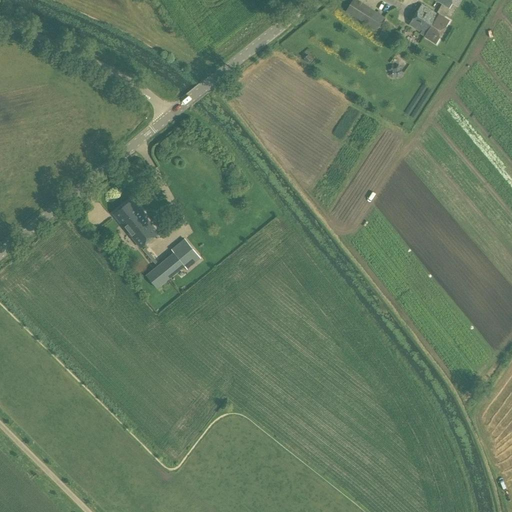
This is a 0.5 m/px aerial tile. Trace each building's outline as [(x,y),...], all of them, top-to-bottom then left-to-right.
[(376,31),(385,17),(357,0),(353,0),(346,12),(376,31)] [(434,0),(449,9),(454,0),(434,0)] [(425,20),(431,11),(422,5),(410,25),(426,35),(429,29),(430,29),(433,25),(425,20)] [(426,35),(424,37),(436,44),(449,21),(439,15),(438,15),(431,11),(425,20),(433,25),(430,29),(429,29),(426,35)] [(382,30),(378,38),(384,41),(388,33),(382,30)] [(401,66),(397,64),(393,66),(392,65),(388,66),(387,70),(389,72),(389,76),(392,78),(396,76),(397,77),(401,76),(402,72),(400,71),(401,66)] [(140,247),(158,232),(131,200),(113,215),(140,247)] [(173,253),(185,266),(186,266),(188,268),(200,258),(184,239),(171,250),(173,253)]
